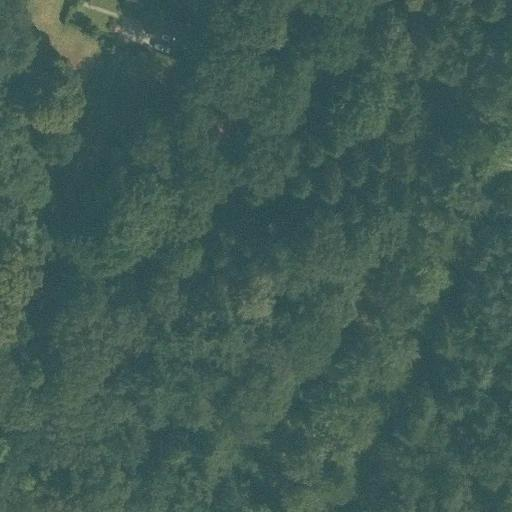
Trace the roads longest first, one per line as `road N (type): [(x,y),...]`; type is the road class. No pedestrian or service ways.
road 1 (track): [(511,61),(287,511)]
road 2 (track): [(289,101),(511,160)]
